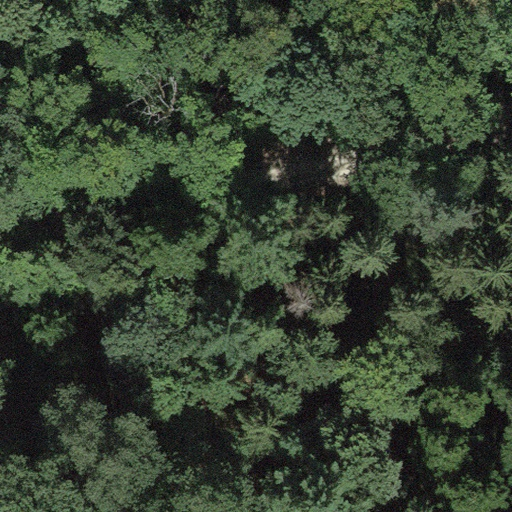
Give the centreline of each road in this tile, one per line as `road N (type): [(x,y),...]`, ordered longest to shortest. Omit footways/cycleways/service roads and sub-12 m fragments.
road 1 (track): [(511,133),(354,176),(54,227),(0,247)]
road 2 (track): [(0,391),(287,499)]
